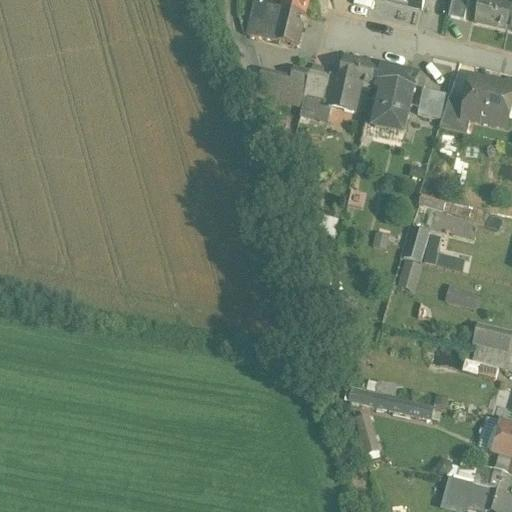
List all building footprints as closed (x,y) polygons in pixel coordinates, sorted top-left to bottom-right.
[(281,13),(305,18),(309,0),(273,0),(273,2),(284,5),(281,13)] [(394,0),(393,8),(422,15),(426,0),(394,0)] [(458,0),(453,21),(467,26),(474,0),(458,0)] [(511,32),(511,7),(502,5),(503,0),(479,0),(472,29),(510,39),(511,32)] [(247,38),(298,50),(305,18),(281,13),(255,7),(247,38)] [(376,68),(345,61),(340,83),(336,82),(331,108),(330,111),(332,111),(354,116),(359,89),(371,92),(376,68)] [(403,98),(408,75),(376,68),(371,92),(383,95),(375,131),(403,137),(410,100),(403,98)] [(324,106),(329,79),(294,71),(291,84),(262,78),(256,103),(302,113),(305,102),(324,106)] [(511,106),(511,90),(472,82),(468,104),(464,121),(471,123),(506,131),(511,106)] [(441,123),(446,98),(423,93),(418,118),(441,123)] [(464,121),(468,104),(450,100),(440,132),(467,138),(471,123),(464,121)] [(324,106),(305,102),(302,113),(300,122),(328,128),(332,111),(330,111),(331,108),(324,106)] [(404,262),(421,267),(429,238),(412,233),(404,262)] [(421,272),(406,268),(399,291),(414,296),(421,272)] [(478,300),(450,292),(446,307),(474,314),(478,300)] [(511,375),(511,357),(478,350),(473,365),(481,367),(478,377),(496,382),(499,372),(511,375)] [(511,428),(502,426),(493,456),(511,462),(511,428)] [(501,511),(505,497),(510,479),(478,471),(473,489),(470,488),(463,511),(501,511)] [(511,511),(511,498),(505,497),(501,511),(511,511)]
